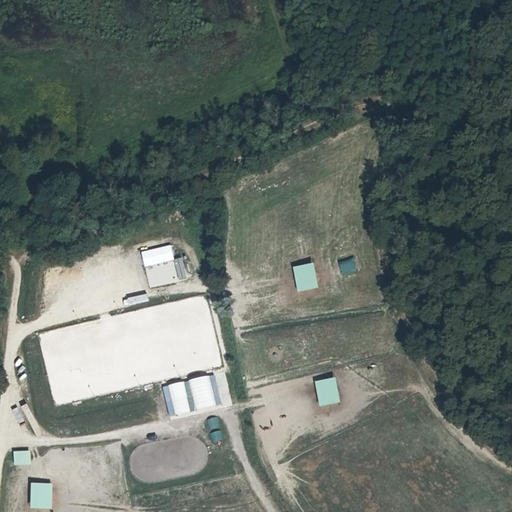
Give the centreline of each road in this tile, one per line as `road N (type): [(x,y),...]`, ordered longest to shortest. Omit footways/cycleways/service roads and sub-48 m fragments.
road 1 (track): [(511,88),(357,118),(93,244),(25,266)]
road 2 (track): [(25,266),(39,232),(125,172),(275,43),(268,0)]
road 3 (track): [(25,266),(15,286),(0,434)]
road 4 (track): [(9,335),(147,295)]
